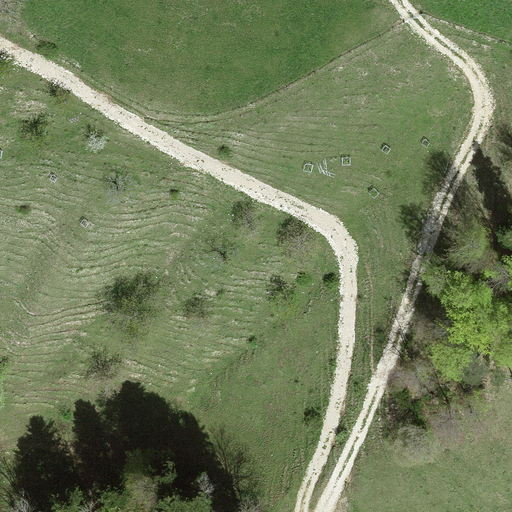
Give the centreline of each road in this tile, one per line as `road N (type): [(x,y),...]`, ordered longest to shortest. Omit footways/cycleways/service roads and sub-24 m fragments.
road 1 (track): [(302,511),(346,343),(342,246),(310,215),(0,49)]
road 2 (track): [(321,511),(486,100),(472,66),(398,0)]
